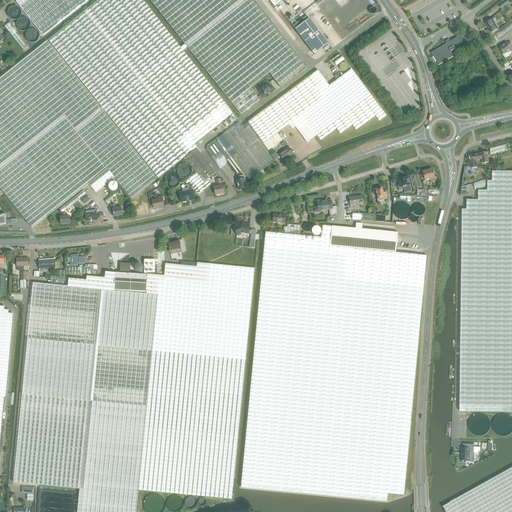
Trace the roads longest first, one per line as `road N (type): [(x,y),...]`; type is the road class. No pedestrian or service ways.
road 1 (unclassified): [(114,221),(234,191),(201,147),(390,8)]
road 2 (tertiary): [(421,511),(430,268),(451,175)]
road 3 (secondary): [(391,145),(202,214),(116,233)]
